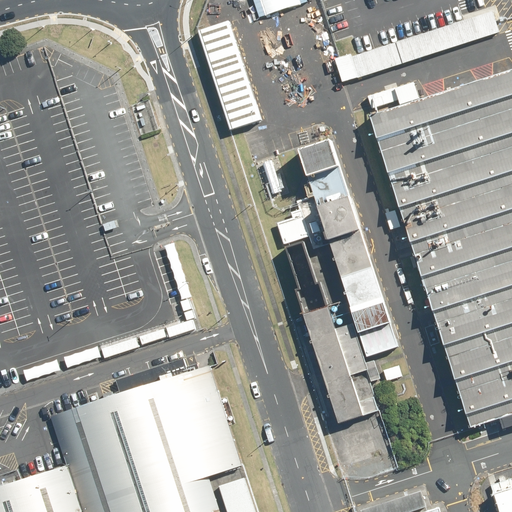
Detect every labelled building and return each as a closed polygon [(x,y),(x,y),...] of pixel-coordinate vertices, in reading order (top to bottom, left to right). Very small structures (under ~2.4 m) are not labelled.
[(303,1),(302,0),(249,0),(255,17),(261,15),(261,16),(273,12),(273,11),(283,8),(283,9),(294,5),(296,4),(296,3),(303,1)] [(341,58),(337,60),(344,81),(500,31),(497,20),(493,9),(341,58)] [(267,119),(235,20),(199,32),(231,131),(267,119)] [(511,67),(369,115),(475,430),(511,417),(511,67)] [(403,344),(336,134),(303,145),(319,194),(300,200),(303,209),(294,211),(295,217),(280,221),(287,243),(312,235),(316,248),(335,242),(371,354),(403,344)] [(302,286),(344,419),(369,411),(370,412),(382,408),(369,368),(372,367),(374,380),(384,377),(381,364),(379,357),(371,360),(358,320),(342,325),(327,278),(323,279),(314,254),(313,254),(307,238),(291,243),(305,285),(302,286)] [(223,511),(212,477),(246,467),(213,365),(192,372),(188,358),(118,381),(122,395),(53,417),(69,466),(83,511),(223,511)] [(405,375),(401,364),(386,369),(389,380),(405,375)] [(83,511),(69,466),(0,488),(0,511),(83,511)] [(261,511),(250,476),(223,485),(231,511),(261,511)] [(511,511),(511,485),(493,492),(499,511),(511,511)] [(408,511),(430,505),(425,488),(365,508),(366,511),(408,511)]
